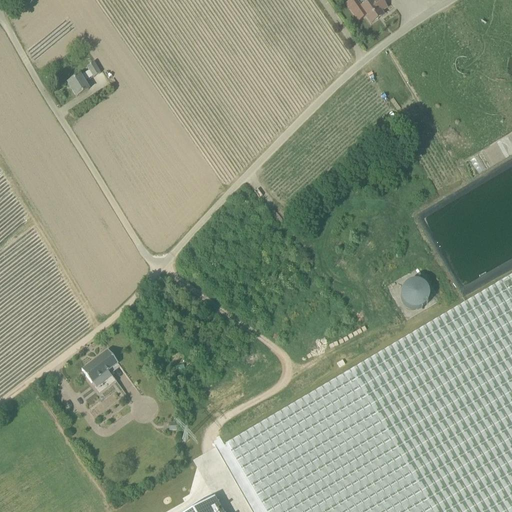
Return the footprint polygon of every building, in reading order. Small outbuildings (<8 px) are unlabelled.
[(372,0),(373,0),(366,4),(360,8),(355,0),(352,0),(347,4),(359,22),(366,17),(371,24),(384,16),(381,12),(387,8),(381,0),(372,0)] [(80,77),(80,76),(68,84),(76,98),(89,90),(84,82),(93,77),(94,78),(100,74),(94,63),(87,67),(89,71),(80,77)] [(511,511),(511,275),(502,282),(467,303),(373,358),(350,372),(225,445),(264,511),(511,511)] [(420,281),(394,283),(395,307),(421,306),(420,281)] [(92,384),(118,364),(108,351),(82,371),(92,384)]
